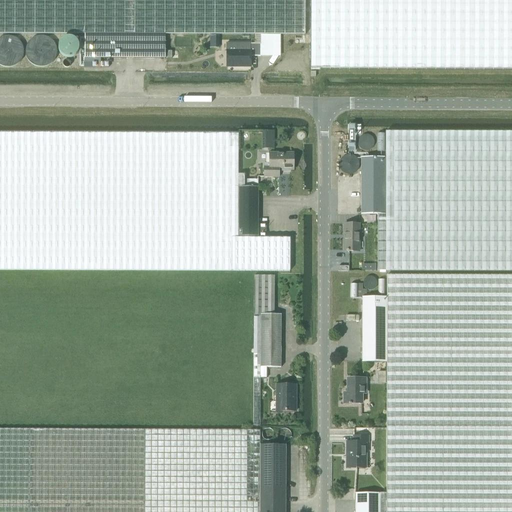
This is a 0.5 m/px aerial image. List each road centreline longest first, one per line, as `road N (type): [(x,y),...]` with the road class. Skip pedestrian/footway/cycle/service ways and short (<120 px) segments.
road 1 (unclassified): [(324,511),(326,103)]
road 2 (unclassified): [(326,103),(0,103)]
road 3 (unclassified): [(326,103),(511,103)]
